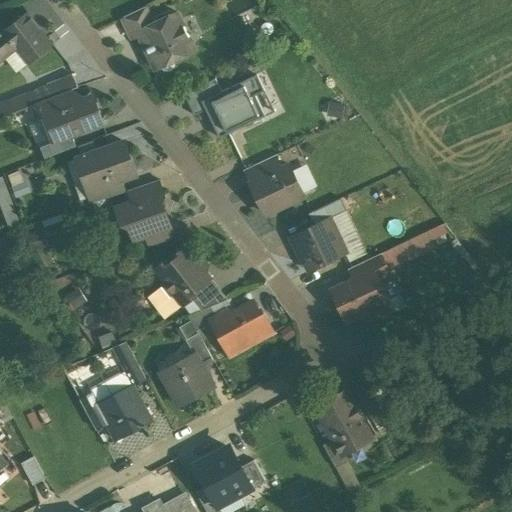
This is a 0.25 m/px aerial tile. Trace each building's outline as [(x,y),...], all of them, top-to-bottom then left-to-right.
[(146,6),(122,17),(133,39),(139,35),(156,27),(154,23),(146,6)] [(177,12),(154,23),(156,27),(139,35),(156,70),(162,67),(163,69),(165,70),(168,71),(170,70),(172,68),(174,66),(174,64),(173,61),(195,51),(189,37),(184,26),(183,26),(177,12)] [(27,13),(4,31),(17,47),(29,62),(51,45),(27,13)] [(1,32),(0,33),(0,60),(17,47),(4,31),(2,33),(1,32)] [(72,74),(46,84),(47,87),(51,97),(77,87),(72,74)] [(265,91),(257,75),(222,92),(202,101),(206,110),(220,138),(266,116),(256,95),(265,91)] [(222,92),(216,78),(184,94),(194,115),(206,110),(202,101),(222,92)] [(47,87),(0,104),(0,116),(51,97),(47,87)] [(68,91),(33,105),(38,119),(47,115),(47,114),(73,104),(68,91)] [(73,104),(47,114),(47,115),(57,140),(102,123),(92,97),(73,104)] [(124,142),(81,157),(91,185),(92,186),(111,179),(112,183),(136,175),(124,142)] [(275,155),(245,169),(252,183),(281,169),(281,168),(275,155)] [(252,183),(251,183),(265,214),(304,196),(289,165),(281,168),(281,169),(252,183)] [(24,170),(10,171),(13,194),(27,192),(24,170)] [(2,175),(0,176),(0,202),(10,226),(22,221),(2,175)] [(111,179),(92,186),(91,185),(86,186),(92,203),(116,195),(112,183),(111,179)] [(159,180),(128,191),(132,202),(117,208),(122,224),(130,227),(134,239),(168,228),(171,227),(162,201),(165,195),(159,180)] [(341,198),(309,214),(314,224),(329,217),(330,218),(347,210),(341,198)] [(314,224),(290,236),(297,251),(299,250),(309,271),(338,258),(333,247),(342,243),(330,218),(329,217),(314,224)] [(168,228),(145,236),(149,247),(172,239),(168,228)] [(199,263),(186,247),(176,255),(178,258),(170,264),(167,260),(156,268),(164,279),(163,279),(162,286),(163,286),(169,294),(175,295),(176,294),(184,304),(196,295),(193,291),(210,278),(207,273),(204,273),(199,267),(199,263)] [(381,253),(349,269),(354,280),(373,271),(378,282),(392,276),(381,253)] [(354,280),(333,290),(347,320),(388,301),(378,282),(373,271),(354,280)] [(210,278),(193,291),(196,295),(184,304),(192,314),(211,306),(228,299),(211,277),(210,278)] [(169,294),(163,286),(162,286),(151,295),(165,313),(184,304),(176,294),(175,295),(169,294)] [(254,302),(229,315),(228,313),(218,318),(212,321),(213,322),(228,350),(270,327),(262,313),(260,314),(254,302)] [(192,314),(189,315),(197,330),(213,322),(212,321),(218,318),(211,306),(192,314)] [(198,332),(186,338),(193,352),(195,351),(202,363),(212,357),(198,332)] [(126,342),(113,347),(118,357),(131,350),(126,342)] [(146,378),(131,350),(118,357),(127,375),(133,385),(146,378)] [(193,352),(160,370),(179,406),(198,396),(197,395),(214,386),(202,363),(195,351),(193,352)] [(107,422),(97,404),(133,385),(127,375),(122,374),(95,388),(94,393),(81,400),(96,428),(107,422)] [(133,385),(97,404),(107,422),(116,439),(152,420),(133,385)] [(372,438),(346,391),(316,407),(334,439),(342,454),(343,454),(372,438)] [(342,454),(334,439),(323,445),(336,468),(347,461),(343,454),(342,454)] [(227,447),(198,463),(205,476),(202,477),(207,486),(218,506),(253,488),(242,467),(238,459),(234,460),(227,447)] [(34,456),(21,463),(33,485),(45,478),(34,456)] [(254,460),(242,467),(253,488),(265,482),(254,460)] [(207,486),(197,492),(207,511),(220,511),(218,508),(207,486)] [(193,511),(184,494),(162,507),(158,499),(142,507),(144,511),(193,511)]
